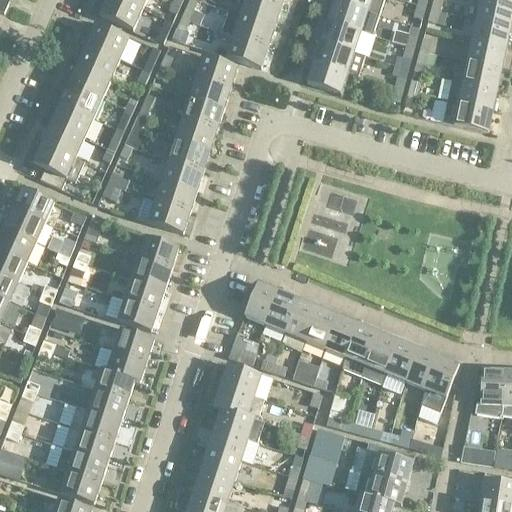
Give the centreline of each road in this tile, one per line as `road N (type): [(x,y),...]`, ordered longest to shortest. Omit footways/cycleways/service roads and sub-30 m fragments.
road 1 (residential): [(134,511),(261,110)]
road 2 (residential): [(505,181),(261,110)]
